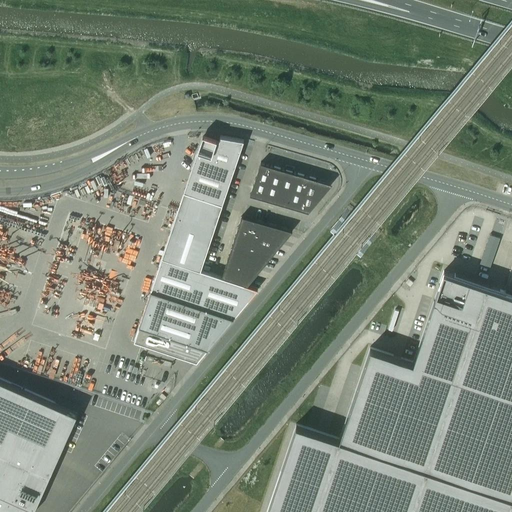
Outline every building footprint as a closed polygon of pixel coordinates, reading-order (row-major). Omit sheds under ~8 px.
[(162,255),(135,340),(193,359),(197,360),(257,288),(252,286),(246,285),(246,284),(234,281),(222,277),(220,276),(206,271),(201,270),(202,269),(210,242),(222,204),(244,140),(220,135),(219,140),(202,137),(197,150),(184,191),(162,255)] [(326,190),(325,189),(330,183),(317,180),(317,177),(259,160),(258,164),(254,179),(250,194),(308,211),(326,190)] [(242,216),(239,226),(261,233),(263,233),(267,223),(242,216)] [(267,223),(263,233),(283,239),(291,230),(267,223)] [(239,227),(235,236),(256,242),(258,243),(261,233),(239,226),(239,227)] [(261,233),(258,243),(276,248),(282,241),(283,239),(263,233),(261,233)] [(235,236),(232,246),(250,252),(252,252),(256,242),(235,236)] [(256,242),(252,252),(269,257),(276,248),(258,243),(256,242)] [(232,246),(229,256),(245,261),(247,262),(250,252),(232,246)] [(250,252),(247,262),(261,266),(269,257),(252,252),(250,252)] [(229,256),(225,266),(240,270),(242,271),(245,261),(229,256)] [(245,261),(242,271),(254,274),(261,266),(247,262),(245,261)] [(225,266),(222,277),(234,281),(236,281),(240,270),(225,266)] [(240,270),(236,281),(246,284),(254,274),(242,271),(240,270)] [(296,424),(266,511),(511,511),(511,293),(444,271),(413,362),(370,347),(339,438),(296,424)] [(0,511),(32,511),(77,412),(0,377),(0,511)]
